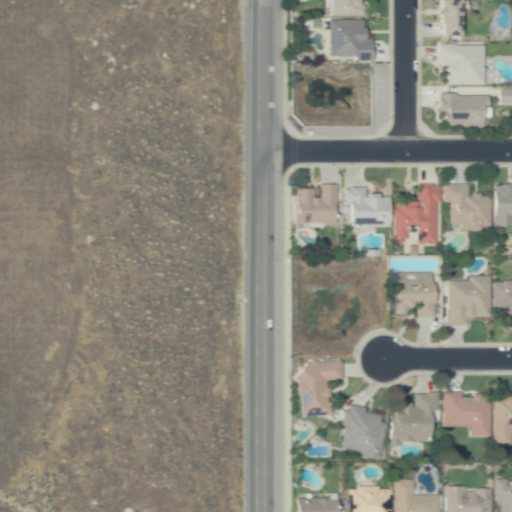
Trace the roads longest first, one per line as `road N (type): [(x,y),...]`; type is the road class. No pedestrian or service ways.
road 1 (secondary): [(257,511),(255,0)]
road 2 (residential): [(511,152),(256,152)]
road 3 (residential): [(406,152),(406,0)]
road 4 (residential): [(385,360),(511,359)]
